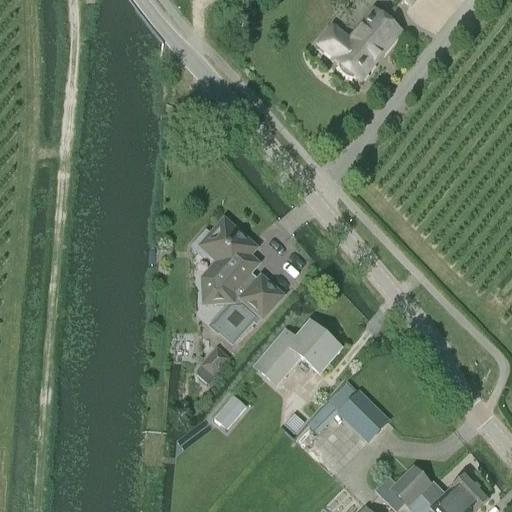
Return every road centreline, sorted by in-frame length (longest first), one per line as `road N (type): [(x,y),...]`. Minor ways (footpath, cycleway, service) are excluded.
road 1 (tertiary): [(511,457),(452,386),(432,342),(145,0)]
road 2 (track): [(71,0),(63,153)]
